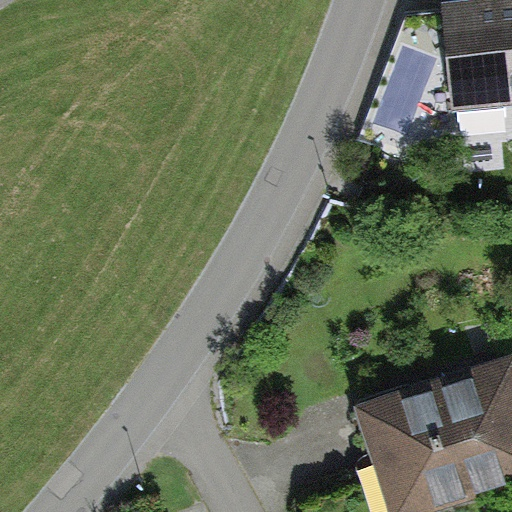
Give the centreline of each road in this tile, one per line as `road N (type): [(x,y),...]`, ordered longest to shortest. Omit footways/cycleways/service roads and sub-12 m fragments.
road 1 (residential): [(364,0),(327,104),(246,256),(155,396)]
road 2 (residential): [(155,396),(58,511)]
road 3 (residential): [(155,396),(185,417),(241,511)]
